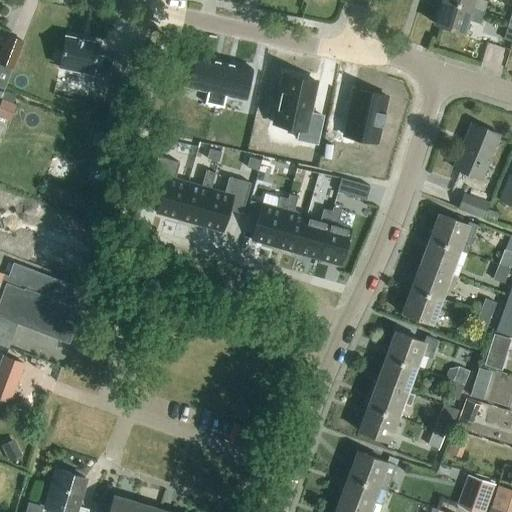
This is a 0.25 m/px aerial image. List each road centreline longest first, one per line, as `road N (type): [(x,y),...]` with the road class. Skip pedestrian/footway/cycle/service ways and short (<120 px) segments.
road 1 (residential): [(290,471),(101,401),(141,276),(154,270),(346,321)]
road 2 (residential): [(346,321),(441,70)]
road 3 (residential): [(344,47),(132,0)]
road 4 (residential): [(290,471),(346,321)]
